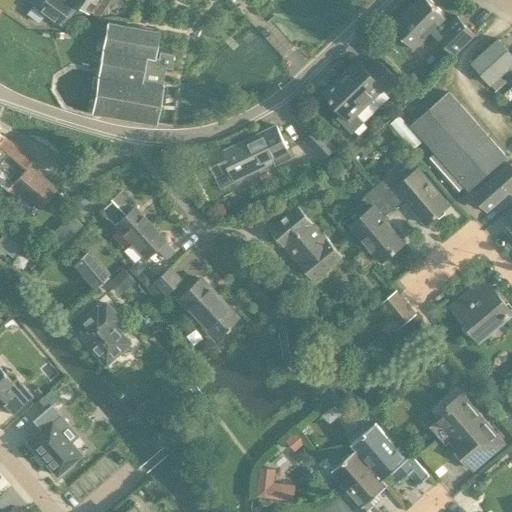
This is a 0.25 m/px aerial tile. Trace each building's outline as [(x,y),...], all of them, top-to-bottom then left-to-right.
[(60,27),(74,8),(64,0),(33,0),(30,5),(60,27)] [(109,0),(69,0),(69,1),(87,12),(98,18),(109,0)] [(444,20),(446,17),(429,0),(420,0),(393,27),(414,49),(432,31),(437,36),(437,37),(454,55),(475,34),(457,15),(448,24),(444,20)] [(153,49),(156,31),(107,22),(91,112),(153,123),(163,66),(170,67),(172,53),(153,49)] [(500,75),(511,64),(511,54),(499,40),(471,64),(491,85),(501,76),(500,75)] [(385,92),(397,80),(377,59),(366,70),(357,61),(324,94),(342,112),(336,118),(351,134),(363,123),(354,114),(381,88),(385,92)] [(495,91),(506,82),(501,76),(491,85),(495,91)] [(468,189),(505,156),(448,91),(411,124),(436,152),(427,159),(457,192),(465,185),(468,189)] [(418,99),(405,109),(409,114),(422,103),(418,99)] [(276,165),(291,158),(276,126),(221,152),(220,148),(205,155),(215,177),(229,171),(233,180),(274,161),(276,165)] [(320,161),(334,148),(317,129),(303,142),(320,161)] [(28,166),(32,162),(0,134),(0,186),(6,191),(10,186),(37,209),(54,188),(28,166)] [(487,209),(511,187),(511,164),(510,163),(474,194),(487,209)] [(425,224),(449,205),(418,168),(396,186),(387,176),(376,186),(394,207),(404,199),(425,224)] [(309,185),(318,196),(324,191),(315,180),(309,185)] [(383,216),(394,207),(376,186),(365,195),(374,206),(351,224),(382,261),(405,242),(383,216)] [(133,206),(132,206),(119,192),(110,200),(124,215),(113,225),(129,242),(150,223),(133,206)] [(74,208),(85,205),(83,194),(72,197),(74,208)] [(473,200),(468,194),(459,202),(464,208),(473,200)] [(314,281),(343,256),(299,205),(270,230),(314,281)] [(59,225),(55,230),(66,240),(80,225),(68,214),(58,224),(59,225)] [(164,240),(165,240),(150,223),(129,242),(131,243),(123,250),(131,258),(137,259),(142,255),(145,259),(156,249),(165,258),(173,250),(164,240)] [(94,288),(109,275),(87,250),(72,263),(94,288)] [(362,252),(356,258),(364,267),(370,261),(362,252)] [(131,278),(122,269),(106,283),(115,293),(131,278)] [(145,269),(136,277),(145,286),(154,278),(145,269)] [(154,281),(145,289),(149,294),(156,301),(161,296),(164,293),(178,281),(167,269),(154,281)] [(214,338),(237,318),(199,277),(177,298),(214,338)] [(491,289),(485,294),(477,285),(451,307),(467,325),(474,318),(487,333),(511,313),(491,289)] [(400,326),(416,313),(396,290),(381,303),(400,326)] [(113,326),(120,320),(105,304),(98,310),(96,308),(73,329),(94,352),(94,357),(98,361),(102,361),(105,365),(129,343),(113,326)] [(0,360),(0,405),(2,403),(12,414),(31,397),(0,360)] [(337,380),(336,380),(330,386),(339,396),(346,390),(343,386),(337,380)] [(49,390),(37,401),(45,410),(57,400),(49,390)] [(474,470),(505,443),(462,393),(435,416),(438,419),(429,426),(445,445),(450,441),(474,470)] [(59,415),(27,441),(58,479),(85,456),(78,447),(82,444),(59,415)] [(410,455),(406,458),(376,423),(350,445),(354,450),(355,450),(382,481),(384,480),(391,473),(399,482),(409,473),(419,485),(429,476),(410,455)] [(296,450),(305,442),(296,432),(287,439),(296,450)] [(384,480),(382,481),(355,450),(354,450),(331,470),(347,488),(342,492),(359,511),(365,511),(374,505),(371,501),(388,485),(384,480)] [(259,468),(256,497),(280,499),(293,501),(295,486),(282,485),(272,483),(273,470),(259,468)] [(150,511),(134,493),(112,511),(150,511)]
